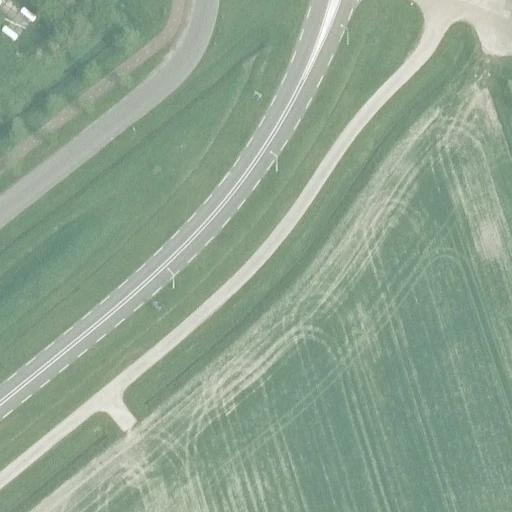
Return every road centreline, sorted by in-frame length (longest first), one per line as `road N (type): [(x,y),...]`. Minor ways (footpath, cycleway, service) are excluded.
road 1 (track): [(0,480),(275,241),(366,113),(424,49),(443,1)]
road 2 (secondary): [(0,403),(206,222),(305,79),(333,0)]
road 3 (unclassified): [(0,213),(187,54),(203,0)]
